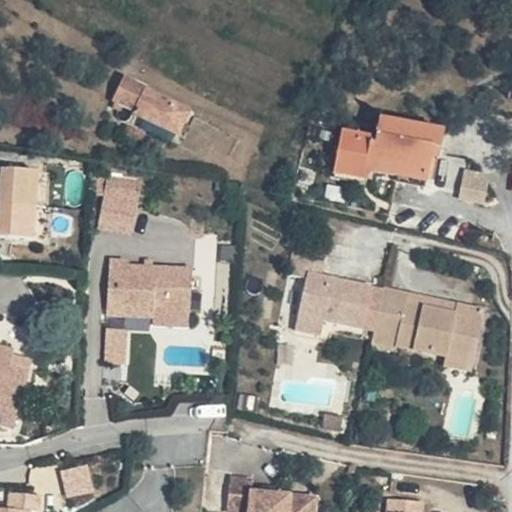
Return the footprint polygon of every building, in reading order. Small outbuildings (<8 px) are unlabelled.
[(137,112),(140,106),(146,93),(144,83),(129,75),(118,101),(131,109),(137,112)] [(146,93),(140,106),(180,128),(190,108),(144,83),(146,93)] [(374,143),(371,167),(402,173),(402,168),(430,173),(435,144),(443,146),(446,128),(384,116),(379,142),(374,141),(374,143)] [(384,116),(379,116),(374,141),(379,142),(384,116)] [(366,166),(371,167),(374,143),(342,139),(335,178),(362,183),(366,166)] [(443,146),(435,144),(430,173),(402,168),(402,173),(401,179),(428,183),(429,177),(438,178),(442,151),(443,146)] [(7,167),(5,203),(37,206),(38,205),(41,170),(7,167)] [(468,170),(463,197),(486,202),(491,175),(468,170)] [(111,174),(101,226),(133,232),(143,180),(111,174)] [(37,206),(5,203),(2,233),(35,236),(37,206)] [(326,252),(294,246),(289,272),(304,276),(297,313),(323,318),(364,327),(377,330),(385,288),(375,286),(322,274),(326,252)] [(132,258),(115,257),(112,295),(128,297),(128,307),(157,310),(193,313),(197,269),(132,264),(132,258)] [(412,293),(385,288),(377,330),(375,342),(400,349),(402,345),(449,356),(452,345),(482,351),(492,309),(459,302),(457,311),(411,301),(412,293)] [(459,302),(412,293),(411,301),(457,311),(459,302)] [(128,297),(112,295),(110,317),(156,321),(157,310),(128,307),(128,297)] [(323,318),(297,313),(294,327),(320,333),(323,318)] [(128,329),(111,327),(108,359),(126,360),(128,329)] [(14,341),(0,339),(0,350),(13,351),(14,341)] [(482,351),(452,345),(449,356),(447,365),(478,371),(482,351)] [(0,412),(8,413),(13,351),(0,350),(0,412)] [(345,416),(328,413),(326,426),(343,428),(345,416)] [(253,476),(232,474),(229,507),(250,509),(249,511),(319,511),(321,496),(253,491),(253,476)] [(42,494),(11,491),(10,508),(0,507),(0,511),(30,511),(31,510),(41,511),(42,494)] [(422,511),(424,500),(389,497),(387,511),(422,511)]
